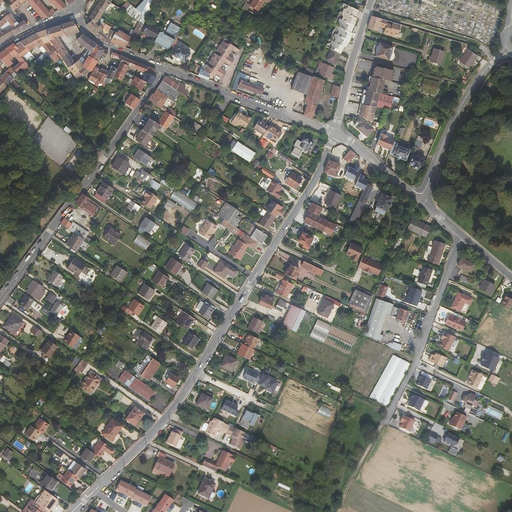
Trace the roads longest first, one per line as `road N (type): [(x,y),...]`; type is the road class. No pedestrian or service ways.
road 1 (secondary): [(334,132),(172,410),(96,488)]
road 2 (residential): [(164,68),(0,294)]
road 3 (residential): [(382,425),(413,367),(461,235)]
road 4 (tertiary): [(164,68),(334,132)]
road 5 (secondary): [(509,47),(471,87),(420,201)]
road 6 (track): [(366,12),(469,41),(496,67),(511,62)]
road 7 (residential): [(369,0),(334,132)]
